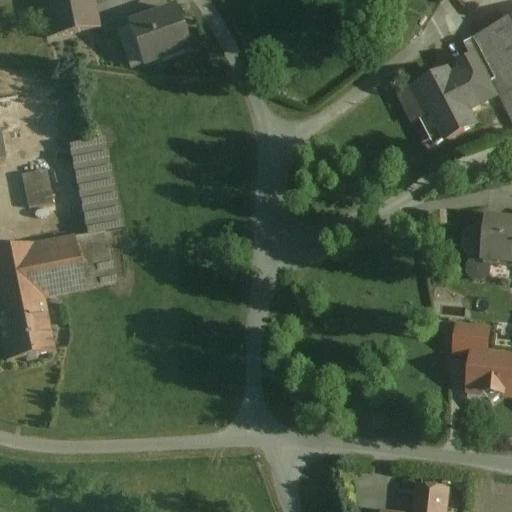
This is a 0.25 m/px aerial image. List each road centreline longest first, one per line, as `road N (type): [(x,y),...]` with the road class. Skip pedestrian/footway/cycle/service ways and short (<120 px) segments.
road 1 (unclassified): [(201,0),(263,121),(252,398),(271,443)]
road 2 (unclassified): [(0,440),(54,449),(271,443)]
road 3 (unclassified): [(271,443),(511,466)]
